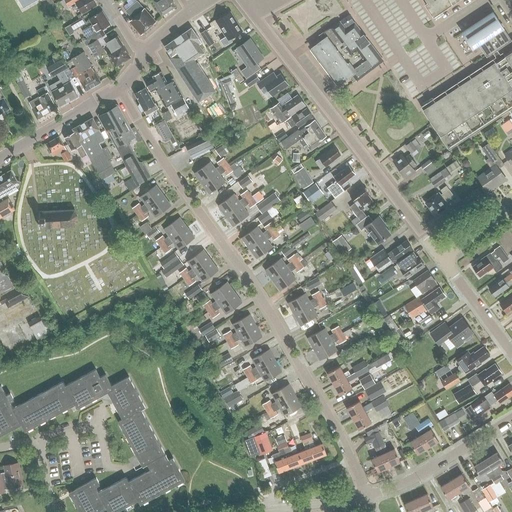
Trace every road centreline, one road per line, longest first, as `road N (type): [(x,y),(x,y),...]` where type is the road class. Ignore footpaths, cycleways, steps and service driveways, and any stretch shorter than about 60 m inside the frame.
road 1 (residential): [(365,497),(291,351),(118,87)]
road 2 (residential): [(440,257),(239,0)]
road 3 (residential): [(365,497),(413,478),(511,416)]
road 4 (unclassified): [(0,158),(118,87)]
road 5 (residential): [(511,356),(440,257)]
